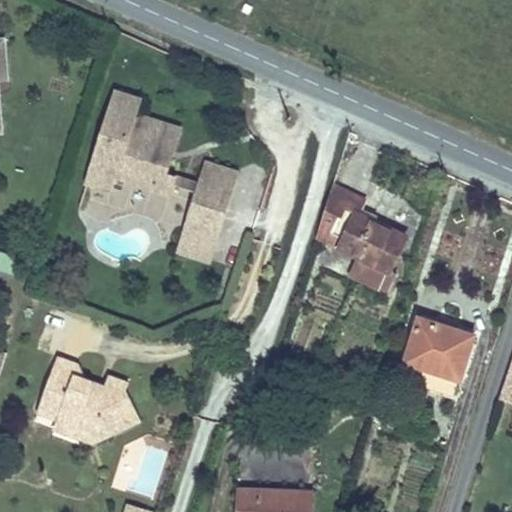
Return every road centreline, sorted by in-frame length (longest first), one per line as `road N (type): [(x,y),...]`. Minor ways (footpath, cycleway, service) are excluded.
road 1 (tertiary): [(126,0),(511,170)]
road 2 (unknown): [(511,337),(449,511)]
